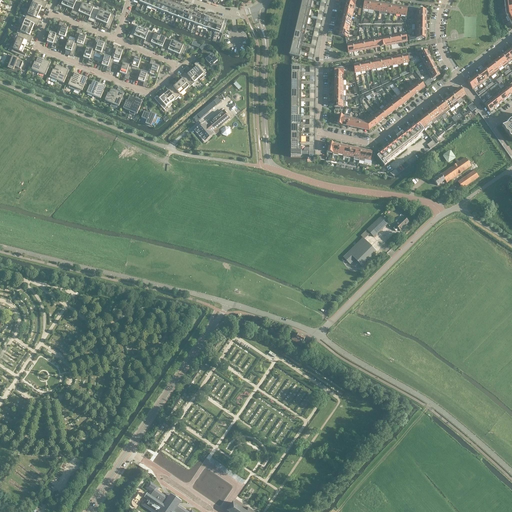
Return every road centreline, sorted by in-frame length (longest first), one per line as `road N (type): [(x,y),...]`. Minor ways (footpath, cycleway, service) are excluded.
road 1 (residential): [(332,0),(319,133),(374,143),(457,77)]
road 2 (tertiary): [(89,511),(227,302)]
road 3 (tertiary): [(511,472),(441,410),(317,333)]
road 4 (residential): [(227,302),(0,245)]
road 5 (unclassified): [(317,333),(441,214)]
road 6 (residential): [(173,66),(149,93),(36,47)]
